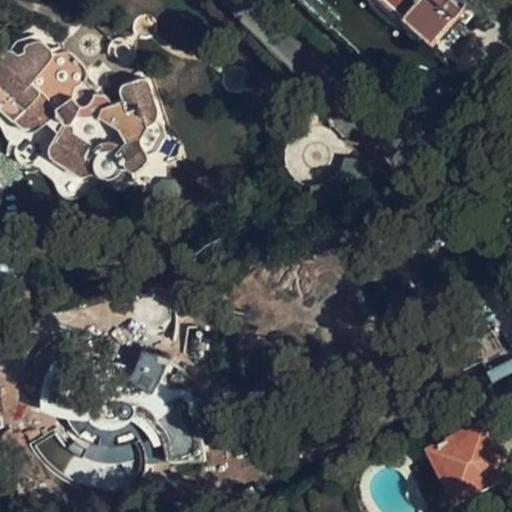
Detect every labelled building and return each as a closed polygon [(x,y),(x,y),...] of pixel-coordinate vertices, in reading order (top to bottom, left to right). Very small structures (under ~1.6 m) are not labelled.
[(391,0),(378,0),(423,41),(430,34),(391,0)] [(391,0),(430,34),(453,9),(465,20),(483,0),(391,0)] [(148,117),(159,112),(153,85),(149,76),(142,73),(126,77),(122,82),(125,91),(113,95),(98,86),(96,90),(91,86),(79,75),(83,71),(80,62),(70,52),(61,47),(51,50),(48,39),(39,35),(28,37),(23,43),(26,45),(19,47),(8,44),(0,45),(0,101),(4,101),(28,124),(35,124),(47,117),(58,128),(53,134),(51,142),(54,148),(82,169),(99,165),(106,170),(114,170),(118,168),(123,162),(135,163),(142,161),(148,155),(150,148),(144,135),(148,117)] [(79,75),(91,86),(95,83),(83,71),(79,75)] [(170,116),(159,112),(148,117),(144,135),(150,148),(159,146),(174,125),(170,116)] [(310,184),(316,214),(333,210),(360,194),(374,178),(377,170),(376,167),(343,162),(341,173),(330,180),(319,183),(310,184)] [(173,176),(163,176),(154,184),(154,195),(161,204),(172,205),(182,198),(183,185),(173,176)] [(184,326),(151,320),(143,350),(171,357),(177,359),(184,326)] [(168,439),(172,460),(207,460),(207,446),(200,428),(196,429),(189,414),(177,399),(160,384),(171,357),(143,350),(136,369),(126,373),(123,379),(67,360),(54,403),(70,408),(76,422),(88,437),(98,439),(106,434),(106,415),(125,417),(132,416),(141,409),(168,439)] [(511,374),(489,386),(499,406),(511,399),(511,374)] [(488,420),(433,445),(457,496),(498,477),(504,456),(488,420)]
